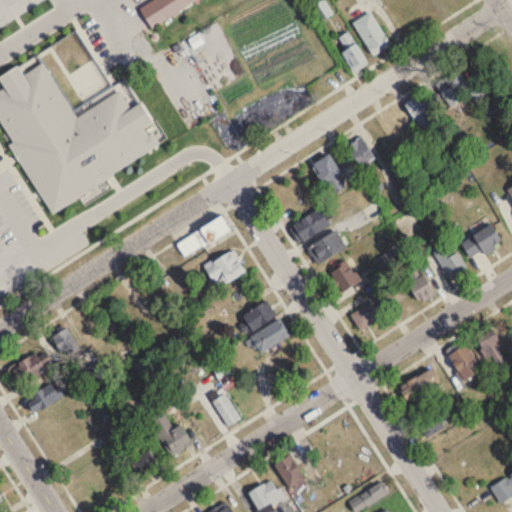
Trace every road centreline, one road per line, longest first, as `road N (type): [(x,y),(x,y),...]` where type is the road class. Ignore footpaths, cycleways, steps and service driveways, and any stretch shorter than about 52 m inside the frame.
road 1 (residential): [(0,327),(502,5)]
road 2 (residential): [(141,511),(511,274)]
road 3 (residential): [(230,180),(442,511)]
